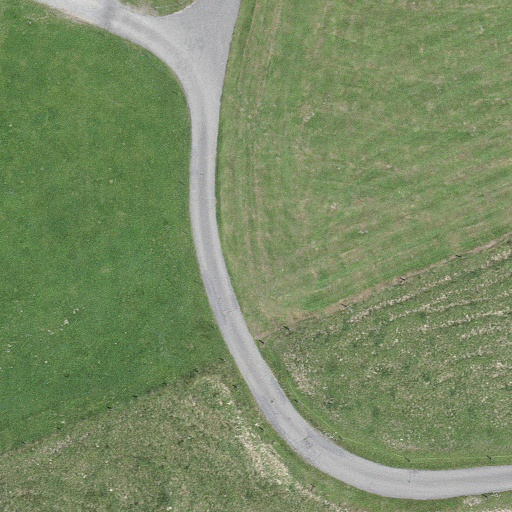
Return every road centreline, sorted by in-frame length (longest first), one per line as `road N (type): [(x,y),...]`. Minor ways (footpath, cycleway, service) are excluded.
road 1 (unclassified): [(198,54),(208,251),(233,327),(286,422),(325,457),(375,481),(424,488),(511,479)]
road 2 (track): [(75,0),(198,54)]
